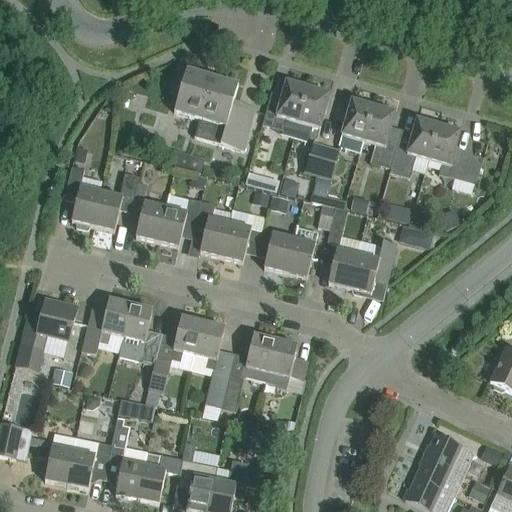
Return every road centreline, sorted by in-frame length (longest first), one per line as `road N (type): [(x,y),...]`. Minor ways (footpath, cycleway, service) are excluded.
road 1 (unclassified): [(511,74),(299,13),(228,1),(100,31),(62,0)]
road 2 (residential): [(370,361),(330,311),(294,298),(38,251)]
road 3 (residential): [(370,361),(511,248)]
road 4 (residential): [(315,511),(329,412),(350,375),(370,361)]
road 5 (residential): [(511,437),(421,397),(370,361)]
road 6 (unknown): [(0,366),(38,251)]
